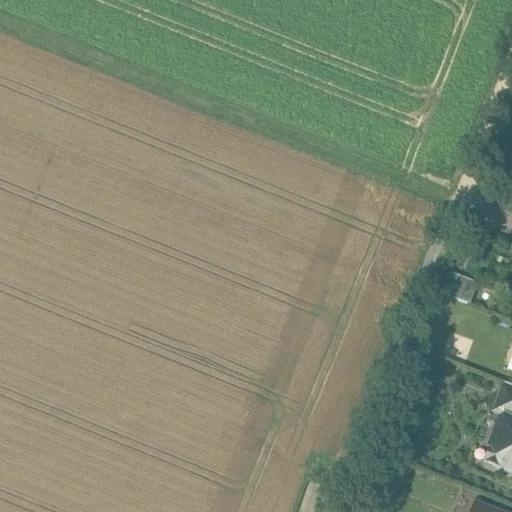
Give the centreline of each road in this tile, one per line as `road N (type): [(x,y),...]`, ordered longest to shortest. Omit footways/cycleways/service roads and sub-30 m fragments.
road 1 (residential): [(335,507),(466,196)]
road 2 (track): [(466,196),(511,78)]
